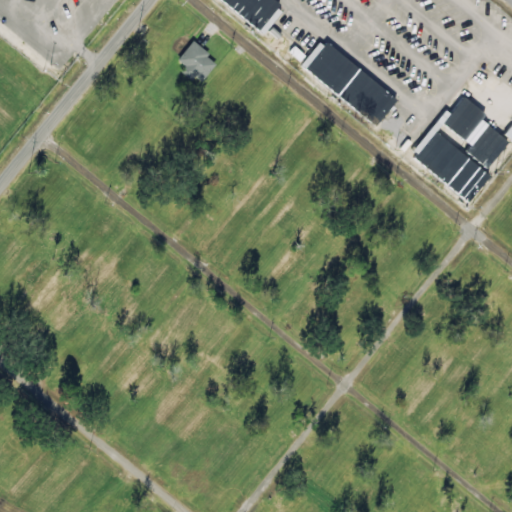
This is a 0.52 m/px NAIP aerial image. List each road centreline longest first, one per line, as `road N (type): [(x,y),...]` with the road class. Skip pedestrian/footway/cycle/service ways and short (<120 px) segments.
road 1 (residential): [(502,511),(42,134)]
road 2 (residential): [(241,511),(511,180)]
road 3 (residential): [(511,260),(195,0)]
road 4 (residential): [(186,511),(0,358)]
road 5 (secondary): [(0,185),(149,0)]
